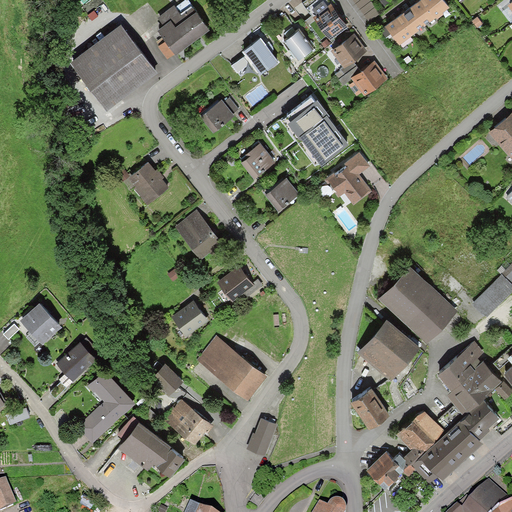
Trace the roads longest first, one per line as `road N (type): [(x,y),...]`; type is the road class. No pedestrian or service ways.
road 1 (residential): [(277,0),(150,105),(153,125),(293,297),(300,318),(295,352),(230,448)]
road 2 (residential): [(511,87),(398,181),(375,218),(341,369),(346,460)]
road 3 (residential): [(230,448),(147,502),(118,502),(92,484),(0,362)]
